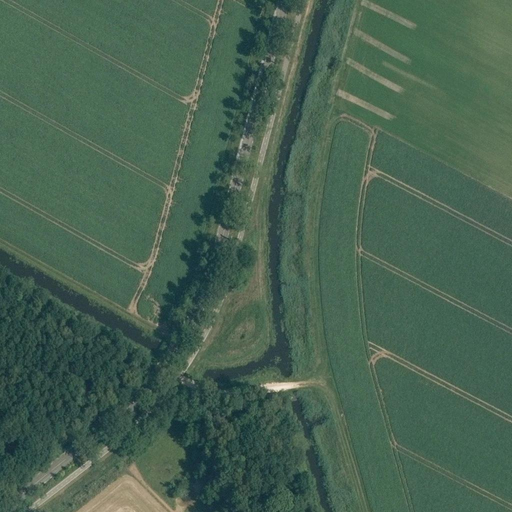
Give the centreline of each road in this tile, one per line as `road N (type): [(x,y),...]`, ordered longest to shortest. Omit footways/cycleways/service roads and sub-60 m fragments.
road 1 (secondary): [(0,511),(123,414),(183,339),(219,246),(284,0)]
road 2 (track): [(162,371),(0,279)]
